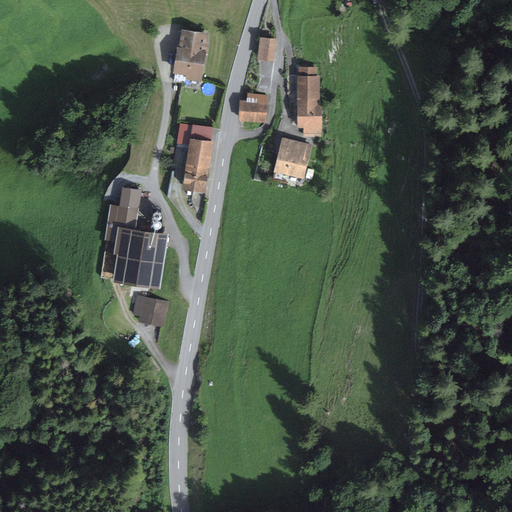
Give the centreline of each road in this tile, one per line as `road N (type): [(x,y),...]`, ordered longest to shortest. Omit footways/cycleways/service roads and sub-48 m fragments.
road 1 (track): [(375,0),(408,71),(424,148),(410,443),(413,466),(446,511)]
road 2 (tertiary): [(262,0),(216,191),(179,441),(183,511)]
